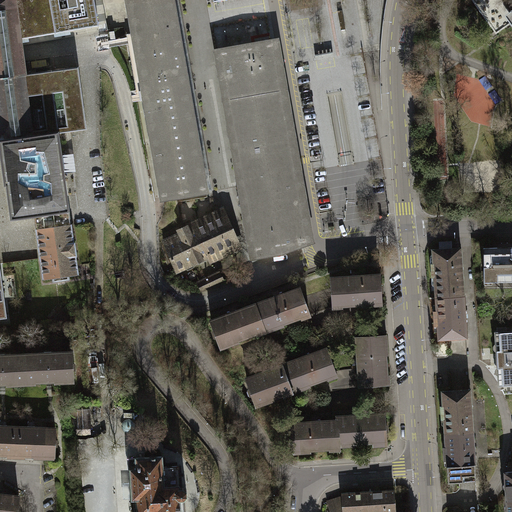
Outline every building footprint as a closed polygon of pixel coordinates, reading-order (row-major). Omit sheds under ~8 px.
[(55,34),(49,0),(0,0),(0,43),(21,40),(55,34)] [(94,0),(49,0),(55,34),(99,26),(94,0)] [(127,0),(162,200),(206,192),(172,0),(127,0)] [(510,24),(505,16),(493,0),(471,0),(496,34),(510,24)] [(250,261),(284,255),(315,243),(279,38),(213,49),(250,261)] [(6,185),(7,185),(11,217),(13,218),(35,215),(35,216),(69,212),(68,211),(69,211),(64,174),(61,155),(58,133),(84,130),(86,126),(79,67),(26,74),(21,40),(0,43),(0,138),(0,141),(0,140),(0,150),(5,184),(6,185)] [(74,154),(61,155),(64,174),(76,172),(74,154)] [(187,226),(189,231),(196,228),(225,215),(238,243),(209,256),(207,257),(210,264),(243,249),(224,207),(186,224),(187,226)] [(69,218),(69,212),(35,216),(36,223),(37,229),(36,229),(43,279),(53,277),(54,281),(69,279),(68,275),(78,274),(76,256),(77,256),(75,243),(74,243),(71,225),(70,225),(69,218)] [(225,215),(196,228),(209,256),(238,243),(225,215)] [(189,231),(187,226),(178,230),(179,232),(176,234),(177,236),(163,242),(176,271),(207,257),(209,256),(196,228),(189,231)] [(439,242),(439,249),(452,248),(452,241),(439,242)] [(492,247),(484,248),(484,282),(511,281),(511,243),(492,243),(492,247)] [(435,277),(436,298),(464,296),(461,248),(452,248),(439,249),(433,250),(434,264),(431,264),(432,277),(435,277)] [(223,283),(219,273),(206,279),(208,283),(204,284),(204,283),(200,285),(203,291),(210,289),(223,283)] [(332,278),(334,305),(370,302),(371,306),(381,305),(380,275),(359,277),(359,275),(352,275),(352,277),(332,278)] [(274,298),(255,304),(265,329),(309,313),(300,288),(281,295),(280,294),(273,296),(274,298)] [(467,337),(464,296),(436,298),(437,311),(434,312),(435,325),(438,325),(439,339),(467,337)] [(231,342),(265,329),(255,304),(237,311),(236,310),(230,312),(230,314),(211,321),(221,349),(232,345),(231,342)] [(511,331),(496,333),(496,343),(495,344),(494,345),(494,348),(494,349),(495,350),(497,351),(498,367),(497,368),(496,369),(495,371),(496,373),(497,374),(498,374),(499,385),(511,383),(511,331)] [(383,336),(357,338),(359,358),(357,358),(357,365),(359,365),(360,385),(387,384),(383,336)] [(301,359),(282,365),(291,390),(336,374),(327,349),(308,356),(307,355),(300,357),(301,359)] [(25,355),(26,381),(50,380),(62,379),(62,382),(73,382),(72,352),(52,353),(52,352),(45,352),(45,354),(25,355)] [(0,382),(3,382),(26,381),(25,355),(5,356),(5,354),(0,354),(0,382)] [(266,400),(291,390),(282,365),(273,369),(272,367),(265,370),(265,372),(247,378),(257,407),(267,403),(266,400)] [(444,419),(445,432),(473,431),(470,389),(443,391),(443,405),(441,406),(442,419),(444,419)] [(91,428),(89,409),(74,410),(76,429),(91,428)] [(337,417),(338,421),(339,443),(374,441),(374,444),(386,444),(384,414),(364,415),(364,414),(356,414),(357,416),(337,417)] [(129,433),(131,432),(133,431),(135,429),(136,426),(136,424),(135,422),(133,420),(131,418),(128,418),(126,418),(124,419),(122,421),(121,423),(121,426),(121,428),(123,430),(124,432),(127,433),(129,433)] [(339,447),(339,443),(338,421),(318,422),(318,420),(311,421),(311,422),(290,424),(292,453),(303,453),(303,449),(339,447)] [(0,455),(16,456),(17,427),(7,427),(7,425),(0,425),(0,427),(0,426),(0,455)] [(17,427),(16,456),(44,457),(43,458),(54,459),(55,429),(35,428),(35,426),(28,426),(28,427),(17,427)] [(476,480),(473,431),(445,432),(446,446),(443,447),(444,460),(447,460),(448,482),(476,480)] [(185,511),(185,498),(187,496),(187,491),(183,488),(180,488),(178,465),(163,466),(162,456),(136,457),(136,458),(129,458),(129,468),(131,498),(130,499),(131,500),(131,499),(134,499),(134,511),(185,511)] [(506,510),(508,511),(507,511),(511,511),(511,471),(505,472),(506,482),(505,482),(504,483),(503,486),(504,487),(505,489),(506,489),(507,503),(506,504),(505,505),(505,507),(505,509),(506,510)] [(394,491),(343,494),(343,497),(344,511),(343,511),(401,511),(402,511),(395,511),(394,491)] [(0,511),(17,511),(19,496),(0,494),(0,511)] [(343,511),(344,511),(343,497),(334,500),(335,501),(327,503),(330,511),(343,511)]
